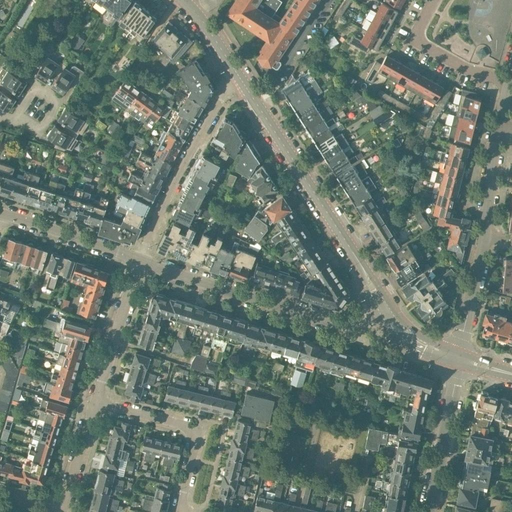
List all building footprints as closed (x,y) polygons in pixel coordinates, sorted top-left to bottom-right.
[(112,0),(109,5),(107,8),(112,12),(116,15),(112,20),(114,21),(118,17),(124,8),(125,7),(130,0),(112,0)] [(128,11),(119,23),(124,27),(121,31),(126,34),(146,9),(136,1),(135,2),(132,0),(130,0),(125,7),(124,8),(128,11)] [(236,0),(228,12),(269,38),(260,51),(262,52),(259,57),(263,64),(271,65),(275,68),(278,68),(281,64),(280,61),(277,59),(315,0),(294,0),(279,23),(273,18),(283,3),(279,0),(236,0)] [(377,12),(392,21),(398,11),(382,2),(377,12)] [(126,34),(125,35),(131,40),(135,35),(139,39),(144,32),(149,36),(160,20),(157,17),(146,9),(126,34)] [(387,30),(392,21),(377,12),(371,22),(387,30)] [(382,40),(387,30),(371,22),(366,31),(382,40)] [(156,43),(144,57),(149,61),(160,71),(161,70),(163,71),(172,61),(174,63),(176,60),(189,45),(185,41),(185,42),(178,36),(175,33),(174,34),(172,32),(173,31),(172,30),(172,31),(165,25),(152,40),(156,43)] [(51,26),(46,36),(54,41),(59,31),(51,26)] [(323,26),(316,38),(321,41),(328,29),(323,26)] [(377,49),(382,40),(366,31),(361,40),(353,35),(349,42),(369,53),(372,47),(377,49)] [(330,47),(338,42),(333,34),(325,40),(330,47)] [(75,38),(70,45),(78,50),(83,43),(75,38)] [(483,46),(476,50),(480,58),(487,54),(483,46)] [(19,50),(14,58),(25,65),(30,56),(19,50)] [(396,60),(386,55),(382,64),(376,61),(365,80),(372,84),(379,71),(387,76),(396,60)] [(47,57),(36,75),(47,82),(51,76),(54,77),(56,79),(64,67),(64,68),(66,65),(63,63),(59,61),(58,63),(47,57)] [(144,57),(138,64),(155,78),(160,71),(149,61),(144,57)] [(196,59),(180,69),(187,80),(191,88),(191,89),(192,90),(210,79),(210,76),(208,73),(205,72),(196,59)] [(405,66),(396,60),(387,76),(397,82),(405,66)] [(3,67),(0,71),(0,81),(14,90),(19,94),(26,83),(17,77),(20,71),(9,64),(6,69),(3,67)] [(56,79),(52,86),(63,93),(69,83),(75,87),(82,76),(85,72),(75,65),(72,66),(69,71),(64,68),(64,67),(56,79)] [(415,71),(409,68),(405,66),(397,82),(406,87),(415,71)] [(283,88),(288,96),(303,87),(310,82),(315,79),(311,73),(311,72),(312,71),(312,70),(311,70),(310,69),(309,69),(308,70),(307,71),(307,72),(308,73),(305,74),(304,72),(298,75),(300,78),(296,80),(291,73),(285,82),(287,85),(283,88)] [(424,77),(415,71),(406,87),(416,92),(424,77)] [(345,80),(354,85),(357,81),(348,76),(345,80)] [(170,77),(167,83),(172,85),(175,80),(170,77)] [(416,92),(425,98),(434,82),(424,77),(416,92)] [(113,96),(112,98),(119,103),(128,110),(143,90),(135,83),(134,84),(127,78),(118,90),(113,96)] [(187,80),(176,87),(188,94),(204,104),(213,89),(213,85),(209,80),(210,79),(192,90),(191,89),(191,88),(187,80)] [(310,82),(303,87),(288,96),(293,104),(308,94),(315,90),(320,87),(315,79),(310,82)] [(0,104),(8,110),(15,99),(10,96),(12,93),(14,90),(0,81),(0,104)] [(443,87),(434,82),(425,98),(435,103),(443,87)] [(308,94),(293,104),(298,112),(318,100),(319,99),(316,95),(322,91),(320,87),(315,90),(308,94)] [(353,89),(349,92),(354,100),(361,95),(353,89)] [(447,89),(442,99),(446,101),(452,92),(447,89)] [(458,105),(480,110),(481,104),(480,104),(481,99),(475,97),(476,92),(462,89),(461,94),(458,105)] [(143,90),(128,110),(131,113),(131,114),(135,117),(151,97),(143,90)] [(393,97),(385,93),(383,97),(391,102),(393,97)] [(188,94),(179,111),(195,120),(204,104),(188,94)] [(135,117),(139,120),(140,119),(143,122),(158,102),(151,97),(135,117)] [(366,103),(371,110),(376,106),(372,99),(366,103)] [(318,100),(298,112),(303,120),(318,110),(325,106),(326,105),(329,104),(326,100),(320,103),(318,100)] [(158,102),(143,122),(152,128),(156,121),(158,119),(161,115),(166,108),(158,102)] [(76,103),(73,109),(80,113),(83,106),(76,103)] [(413,109),(403,103),(400,107),(411,113),(413,109)] [(166,108),(161,115),(165,117),(166,118),(172,108),(168,105),(166,108)] [(325,106),(318,110),(303,120),(308,128),(323,119),(333,113),(330,108),(329,109),(326,105),(325,106)] [(380,105),(369,112),(373,119),(384,112),(380,105)] [(478,116),(480,110),(458,105),(456,115),(475,120),(476,116),(478,116)] [(85,107),(80,114),(87,120),(92,113),(85,107)] [(66,108),(58,119),(66,124),(64,127),(62,129),(76,138),(77,135),(79,133),(82,134),(88,124),(84,120),(66,108)] [(422,114),(413,109),(411,113),(419,118),(422,114)] [(392,115),(389,110),(380,115),(384,120),(392,115)] [(179,111),(173,121),(189,130),(195,120),(179,111)] [(213,137),(211,141),(217,145),(223,148),(236,126),(237,125),(234,120),(233,120),(233,119),(233,118),(232,116),(229,114),(227,115),(226,116),(225,115),(213,137)] [(474,125),(475,120),(456,115),(454,115),(451,125),(457,127),(474,131),(476,125),(474,125)] [(323,119),(308,128),(313,136),(335,122),(333,118),(325,122),(323,119)] [(98,119),(95,124),(103,130),(107,125),(98,119)] [(338,120),(335,122),(313,136),(318,144),(333,135),(344,128),(341,123),(340,124),(338,120)] [(405,120),(399,124),(404,130),(409,125),(405,120)] [(113,121),(106,131),(112,134),(119,124),(113,121)] [(173,121),(167,132),(183,141),(189,130),(173,121)] [(423,136),(429,138),(431,130),(430,129),(433,124),(428,122),(426,127),(423,136)] [(55,125),(48,136),(57,142),(54,146),(64,150),(66,146),(71,150),(78,140),(75,138),(76,138),(62,129),(55,125)] [(237,125),(236,126),(223,148),(220,153),(226,157),(228,153),(234,157),(245,138),(244,137),(244,132),(243,131),(240,129),(240,130),(239,129),(237,125)] [(448,136),(470,142),(471,137),(473,137),(474,131),(457,127),(451,125),(448,136)] [(165,130),(159,140),(162,142),(178,151),(183,141),(167,132),(165,130)] [(134,134),(131,139),(142,144),(145,139),(134,134)] [(318,144),(322,151),(337,141),(344,137),(341,134),(335,138),(333,135),(318,144)] [(121,136),(118,140),(125,145),(128,141),(121,136)] [(322,151),(327,159),(342,149),(349,145),(344,137),(337,141),(322,151)] [(397,138),(393,141),(396,147),(401,144),(397,138)] [(260,161),(256,156),(258,154),(252,145),(250,146),(246,141),(233,167),(235,168),(233,171),(247,179),(254,168),(257,163),(260,161)] [(446,152),(468,158),(469,153),(467,153),(469,147),(445,141),(444,146),(447,147),(446,152)] [(156,146),(153,151),(156,153),(172,161),(172,160),(178,151),(162,142),(159,148),(156,146)] [(344,152),(342,149),(327,159),(331,166),(346,156),(354,152),(351,148),(344,152)] [(141,151),(138,157),(167,171),(172,161),(156,153),(153,157),(141,151)] [(444,163),(445,163),(463,168),(465,163),(467,163),(468,158),(446,152),(442,151),(439,162),(444,163)] [(104,154),(102,161),(113,165),(115,158),(104,154)] [(196,166),(197,167),(194,171),(215,182),(218,177),(214,175),(220,164),(203,155),(200,160),(197,166),(196,166)] [(346,156),(331,166),(336,174),(358,160),(356,155),(348,160),(346,156)] [(138,157),(136,162),(148,169),(145,173),(162,182),(167,171),(138,157)] [(426,164),(428,164),(429,159),(423,157),(420,167),(424,168),(426,164)] [(368,166),(364,159),(337,175),(342,183),(364,168),(368,166)] [(444,163),(443,168),(446,169),(445,173),(463,178),(464,174),(462,173),(463,168),(445,163),(444,163)] [(7,165),(0,185),(0,191),(6,194),(7,196),(11,197),(11,196),(17,179),(11,177),(14,167),(7,165)] [(255,191),(255,192),(272,180),(262,165),(256,169),(254,168),(247,179),(251,181),(251,182),(256,190),(255,191)] [(342,183),(346,190),(362,180),(360,177),(367,172),(364,168),(342,183)] [(11,196),(11,197),(14,198),(16,197),(24,200),(33,173),(25,171),(24,176),(18,174),(17,179),(11,196)] [(33,173),(24,200),(31,202),(32,204),(36,205),(37,204),(44,182),(46,173),(39,171),(38,175),(33,173)] [(188,182),(186,187),(203,195),(208,186),(212,188),(215,182),(194,171),(192,175),(191,176),(192,176),(189,182),(188,182)] [(440,183),(458,188),(460,182),(462,182),(463,178),(445,173),(437,171),(434,181),(440,183)] [(131,172),(128,178),(133,181),(156,192),(162,182),(145,173),(143,178),(131,172)] [(236,175),(230,172),(225,184),(226,185),(231,187),(236,175)] [(58,182),(49,208),(57,211),(58,212),(62,214),(62,212),(69,191),(64,189),(65,184),(67,177),(60,175),(58,182)] [(369,176),(362,180),(346,190),(351,197),(374,183),(369,176)] [(419,188),(420,183),(422,183),(423,178),(417,177),(414,186),(419,188)] [(37,204),(36,205),(40,206),(41,206),(42,206),(49,208),(58,182),(51,179),(49,184),(44,182),(37,204)] [(278,189),(272,180),(255,192),(263,204),(279,193),(277,189),(278,189)] [(133,181),(130,188),(136,190),(133,195),(151,204),(156,192),(133,181)] [(84,190),(75,217),(82,219),(83,221),(87,222),(88,221),(93,204),(96,195),(90,194),(91,192),(94,186),(86,183),(84,190)] [(376,187),(374,183),(351,197),(356,205),(371,195),(371,196),(371,195),(369,191),(376,187)] [(439,193),(458,198),(459,192),(457,192),(458,188),(440,183),(439,187),(441,187),(439,193)] [(62,212),(62,214),(65,215),(67,214),(75,217),(84,190),(76,187),(75,192),(69,191),(62,212)] [(184,192),(181,198),(180,198),(178,203),(178,204),(196,212),(209,218),(212,212),(198,206),(203,195),(186,187),(183,192),(184,192)] [(121,192),(117,201),(145,215),(151,204),(133,195),(131,197),(121,192)] [(433,192),(432,197),(433,198),(432,202),(435,203),(453,208),(455,202),(456,203),(458,198),(439,193),(433,192)] [(277,219),(291,209),(286,200),(286,199),(284,195),(283,196),(282,195),(265,207),(260,212),(258,211),(245,227),(246,230),(258,240),(262,236),(274,221),(277,219)] [(375,202),(371,196),(371,195),(356,205),(363,216),(380,205),(387,201),(384,196),(375,202)] [(88,221),(87,222),(91,223),(92,222),(100,225),(103,217),(109,198),(102,196),(98,205),(93,204),(88,221)] [(112,212),(123,218),(140,226),(145,215),(117,201),(112,212)] [(434,213),(440,214),(450,217),(451,214),(453,214),(454,211),(453,210),(453,208),(435,203),(434,207),(436,207),(434,212),(433,212),(428,215),(430,218),(434,215),(434,213)] [(196,212),(178,204),(173,215),(190,224),(196,212)] [(389,219),(380,205),(363,216),(371,230),(389,219)] [(299,220),(295,214),(296,213),(293,209),(292,210),(291,208),(291,209),(277,219),(280,224),(279,225),(282,231),(299,220)] [(371,230),(380,243),(397,232),(404,228),(396,214),(389,219),(371,230)] [(461,226),(462,219),(458,218),(459,216),(453,214),(451,214),(450,217),(440,214),(438,222),(439,222),(434,225),(437,230),(442,227),(443,223),(446,224),(446,226),(453,228),(453,227),(456,225),(461,226)] [(121,223),(103,217),(100,225),(98,231),(103,233),(103,232),(111,235),(112,237),(115,237),(117,237),(125,240),(131,242),(131,241),(133,240),(134,240),(140,226),(123,218),(121,223)] [(453,228),(452,230),(466,234),(468,234),(470,228),(468,228),(470,220),(469,219),(463,217),(462,219),(461,226),(456,225),(453,227),(453,228)] [(291,240),(306,230),(307,230),(303,224),(302,225),(299,220),(282,231),(277,234),(279,238),(280,239),(288,235),(291,240)] [(159,252),(161,253),(164,251),(165,252),(167,248),(173,251),(182,232),(178,230),(180,226),(174,223),(169,234),(165,232),(157,248),(158,249),(159,252)] [(173,251),(179,254),(180,255),(181,257),(184,259),(186,258),(187,258),(187,257),(194,242),(191,240),(196,229),(189,226),(186,234),(182,232),(173,251)] [(198,243),(194,242),(187,257),(187,258),(189,261),(191,262),(193,261),(195,262),(195,261),(201,264),(210,245),(211,242),(215,233),(205,229),(198,243)] [(307,230),(306,230),(291,240),(295,245),(293,247),(297,252),(313,241),(309,235),(310,234),(307,230)] [(450,247),(459,261),(464,243),(466,243),(468,234),(466,234),(452,230),(448,245),(449,247),(450,247)] [(397,232),(380,243),(387,254),(402,245),(398,239),(400,237),(397,232)] [(266,242),(262,236),(258,240),(257,242),(261,245),(266,242)] [(438,236),(433,239),(436,244),(441,241),(438,236)] [(3,250),(2,253),(2,255),(4,256),(3,260),(16,264),(18,259),(23,242),(15,240),(15,238),(12,237),(10,238),(6,250),(4,249),(3,250)] [(211,242),(210,245),(201,264),(202,263),(210,267),(219,245),(222,239),(218,237),(215,243),(211,242)] [(210,267),(213,268),(214,269),(217,270),(219,270),(227,273),(238,243),(239,243),(235,241),(231,250),(219,245),(210,267)] [(318,245),(317,246),(313,241),(297,252),(300,257),(302,256),(306,261),(320,252),(322,251),(318,245)] [(16,264),(15,268),(18,269),(18,267),(28,270),(30,263),(35,247),(33,246),(34,246),(33,244),(30,243),(28,244),(23,242),(18,259),(16,264)] [(248,247),(238,243),(227,273),(245,280),(254,256),(256,257),(258,250),(248,247)] [(396,270),(397,269),(421,254),(419,251),(413,254),(407,245),(388,257),(396,270)] [(35,247),(30,263),(42,267),(48,251),(42,249),(42,248),(41,247),(38,246),(37,247),(36,247),(35,247)] [(322,251),(320,252),(306,261),(309,267),(307,268),(311,274),(329,262),(328,261),(327,262),(324,257),(325,256),(322,251)] [(47,272),(43,285),(54,289),(57,280),(59,272),(64,256),(58,255),(58,253),(54,252),(53,253),(48,269),(52,270),(51,273),(47,272)] [(421,254),(397,269),(400,275),(397,276),(402,284),(421,271),(417,264),(419,263),(417,260),(423,257),(421,254)] [(59,272),(57,280),(62,281),(65,274),(70,276),(75,260),(74,260),(73,258),(71,257),(69,258),(64,256),(59,272)] [(504,270),(511,270),(511,257),(505,257),(505,260),(504,259),(503,266),(505,266),(504,270)] [(77,261),(72,278),(80,281),(85,264),(77,261)] [(345,285),(344,286),(329,262),(311,274),(308,276),(311,280),(313,279),(314,280),(321,276),(326,282),(327,281),(331,286),(326,292),(320,290),(320,288),(306,284),(302,296),(329,305),(329,306),(337,308),(338,307),(339,308),(340,307),(341,307),(350,295),(349,294),(350,294),(349,292),(350,292),(345,285)] [(85,264),(80,281),(88,284),(93,267),(94,266),(88,264),(88,265),(85,264)] [(251,281),(254,282),(253,282),(258,284),(259,283),(262,284),(267,268),(257,265),(251,281)] [(93,267),(88,284),(104,289),(103,290),(105,289),(106,286),(105,284),(109,272),(105,271),(106,269),(101,268),(100,269),(93,267)] [(277,272),(267,268),(262,284),(263,285),(268,287),(268,286),(273,288),(277,272)] [(451,268),(443,274),(446,278),(454,272),(451,268)] [(511,279),(511,270),(504,270),(504,273),(502,273),(502,279),(511,279)] [(288,275),(277,272),(273,288),(274,288),(273,289),(279,290),(279,289),(283,291),(288,275)] [(289,294),(289,293),(298,296),(301,286),(297,285),(299,281),(295,279),(295,277),(288,275),(283,291),(284,291),(284,292),(289,294)] [(413,296),(418,302),(445,281),(443,278),(436,284),(433,280),(431,282),(426,275),(405,290),(411,298),(413,296)] [(511,279),(502,279),(501,285),(503,285),(502,290),(510,291),(509,294),(511,295),(511,279)] [(445,281),(418,302),(422,307),(420,309),(425,317),(431,313),(432,313),(432,314),(433,315),(434,315),(435,316),(436,316),(437,316),(438,316),(439,315),(440,315),(441,314),(441,313),(442,313),(442,312),(442,311),(442,310),(442,309),(442,308),(441,307),(441,306),(440,306),(446,302),(441,295),(442,293),(440,290),(448,284),(445,281)] [(88,284),(83,301),(98,306),(98,307),(100,306),(101,301),(100,300),(103,290),(104,289),(88,284)] [(21,306),(3,298),(5,293),(0,290),(0,303),(8,307),(8,308),(10,309),(18,312),(21,306)] [(152,296),(144,326),(158,330),(160,322),(158,322),(160,312),(166,314),(171,298),(156,293),(153,294),(152,296)] [(194,305),(171,298),(166,314),(189,321),(194,305)] [(38,309),(41,302),(35,299),(35,300),(32,306),(38,309)] [(98,307),(98,306),(83,301),(81,300),(77,310),(95,316),(98,307)] [(0,305),(0,318),(1,319),(0,320),(5,322),(10,309),(8,308),(0,305)] [(199,335),(202,327),(208,309),(194,305),(189,321),(188,323),(197,326),(194,334),(199,335)] [(208,309),(202,327),(216,332),(222,313),(215,312),(215,310),(210,308),(208,309)] [(226,346),(229,336),(235,318),(228,316),(227,314),(223,313),(222,314),(222,313),(216,332),(211,347),(224,351),(226,346)] [(495,337),(501,315),(495,313),(494,315),(487,313),(484,323),(486,323),(483,333),(483,334),(484,336),(488,338),(490,336),(491,336),(495,337)] [(508,340),(511,324),(511,321),(506,320),(507,316),(501,315),(495,337),(499,338),(499,339),(500,341),(505,342),(507,341),(507,340),(508,340)] [(0,339),(0,340),(3,335),(5,336),(9,324),(5,322),(0,320),(1,319),(0,318),(0,339)] [(43,325),(66,332),(87,339),(88,340),(92,327),(65,318),(64,324),(45,318),(43,325)] [(248,322),(235,318),(229,336),(243,340),(243,339),(248,322)] [(248,322),(243,339),(257,344),(257,342),(262,326),(256,324),(255,323),(250,321),(249,322),(248,322)] [(144,326),(141,335),(163,341),(164,337),(157,335),(158,330),(144,326)] [(262,326),(257,342),(271,346),(276,330),(269,328),(268,327),(264,326),(263,326),(262,326)] [(271,346),(284,350),(289,334),(282,332),(282,331),(278,330),(277,331),(276,330),(271,346)] [(70,339),(68,345),(83,349),(87,339),(66,332),(64,338),(70,339)] [(26,343),(28,335),(23,333),(20,341),(26,343)] [(289,335),(289,334),(284,350),(297,354),(302,339),(296,337),(295,335),(291,334),(289,335)] [(139,345),(153,349),(154,344),(161,346),(163,341),(141,335),(139,345)] [(176,336),(171,351),(179,353),(183,338),(176,336)] [(183,338),(179,353),(186,355),(191,340),(183,338)] [(313,342),(302,339),(297,354),(294,365),(296,365),(290,383),(301,387),(307,369),(312,370),(315,362),(321,344),(319,344),(319,342),(315,341),(313,342)] [(20,341),(17,341),(16,346),(18,347),(15,356),(18,357),(16,363),(20,364),(26,343),(20,341)] [(59,353),(80,359),(83,349),(68,345),(62,343),(61,347),(59,353)] [(321,344),(315,362),(331,367),(331,366),(336,349),(335,349),(335,348),(331,346),(329,347),(321,344)] [(200,355),(196,354),(192,361),(190,367),(203,371),(211,347),(203,345),(200,355)] [(336,349),(331,366),(345,370),(350,354),(348,353),(348,352),(344,351),(342,351),(336,349)] [(77,369),(80,359),(59,353),(58,357),(56,363),(77,369)] [(133,363),(148,367),(149,363),(160,366),(161,360),(136,353),(133,363)] [(350,354),(345,370),(358,374),(363,358),(362,357),(361,356),(357,355),(356,355),(350,354)] [(0,362),(3,368),(13,362),(9,357),(0,362)] [(363,358),(358,374),(383,381),(388,365),(383,364),(382,362),(379,361),(377,362),(374,361),(373,359),(369,358),(367,359),(363,358)] [(3,368),(6,372),(18,371),(13,362),(3,368)] [(55,367),(53,373),(74,379),(77,369),(56,363),(55,367)] [(133,363),(130,372),(155,380),(157,375),(147,371),(148,367),(133,363)] [(216,374),(218,367),(206,363),(204,371),(216,374)] [(388,364),(388,365),(383,381),(382,386),(390,388),(390,386),(409,392),(411,373),(411,372),(401,369),(401,368),(388,364)] [(15,381),(18,371),(6,372),(4,378),(15,381)] [(154,385),(155,380),(130,372),(127,382),(128,382),(144,387),(144,386),(142,386),(143,382),(154,385)] [(425,407),(426,399),(427,399),(428,399),(429,398),(429,397),(429,396),(429,395),(429,394),(428,394),(428,390),(430,390),(433,382),(431,379),(417,375),(417,374),(411,372),(411,373),(409,392),(415,393),(413,402),(407,401),(406,409),(424,412),(425,407)] [(17,384),(22,386),(25,375),(20,373),(17,384)] [(58,379),(56,384),(71,389),(74,379),(53,373),(52,377),(58,379)] [(3,383),(14,387),(15,381),(4,378),(3,383)] [(256,381),(247,378),(245,384),(254,387),(256,381)] [(42,392),(69,401),(73,389),(71,389),(56,384),(46,380),(42,392)] [(165,399),(177,402),(182,381),(177,380),(176,384),(175,387),(169,385),(165,399)] [(182,381),(177,402),(188,405),(191,390),(183,388),(184,386),(185,387),(186,382),(182,381)] [(132,394),(131,399),(144,403),(146,397),(141,396),(144,387),(128,382),(126,387),(127,387),(126,392),(132,394)] [(14,387),(3,383),(1,389),(12,392),(14,387)] [(188,405),(199,408),(204,386),(199,385),(198,390),(200,390),(199,392),(191,390),(188,405)] [(204,386),(199,408),(210,410),(213,396),(208,395),(208,392),(209,387),(204,386)] [(12,392),(1,389),(0,392),(0,394),(10,398),(12,392)] [(221,413),(226,392),(222,391),(221,395),(222,396),(221,398),(213,396),(210,410),(221,413)] [(482,391),(482,393),(481,393),(479,400),(476,401),(475,405),(477,408),(474,415),(492,420),(494,412),(498,398),(488,395),(489,393),(482,391)] [(231,393),(226,392),(221,413),(233,416),(236,401),(228,399),(228,397),(230,398),(231,393)] [(271,420),(270,420),(275,399),(246,392),(241,413),(253,416),(252,420),(255,421),(259,422),(270,425),(271,420)] [(0,400),(9,403),(10,398),(0,394),(0,400)] [(64,416),(68,405),(43,398),(39,408),(41,409),(63,416),(64,416)] [(370,408),(372,400),(365,398),(363,406),(370,408)] [(503,398),(502,399),(500,398),(495,416),(502,417),(501,420),(507,421),(511,404),(511,402),(508,401),(508,400),(507,400),(506,399),(503,398)] [(0,400),(0,406),(7,408),(9,403),(0,400)] [(420,437),(421,431),(422,430),(423,426),(422,425),(422,424),(422,423),(424,412),(406,409),(403,408),(402,414),(404,414),(402,426),(399,426),(398,433),(420,437)] [(38,419),(60,425),(63,416),(41,409),(40,414),(38,419)] [(487,437),(492,420),(474,415),(470,434),(487,437)] [(35,428),(57,435),(60,425),(38,419),(37,423),(35,428)] [(238,419),(236,429),(258,435),(260,430),(250,427),(252,423),(238,419)] [(130,430),(135,431),(136,425),(123,422),(121,427),(115,425),(114,430),(112,430),(111,435),(111,434),(110,435),(125,439),(125,440),(127,441),(130,430)] [(370,427),(366,446),(378,449),(379,442),(382,429),(370,427)] [(38,440),(54,445),(57,435),(35,428),(32,438),(38,440)] [(233,438),(247,441),(248,437),(257,439),(258,435),(236,429),(233,438)] [(417,449),(420,437),(398,433),(382,429),(379,442),(398,446),(415,450),(416,450),(416,449),(417,449)] [(497,439),(492,438),(487,437),(470,434),(466,458),(492,463),(497,439)] [(124,443),(125,440),(125,439),(110,435),(108,445),(130,450),(133,451),(135,446),(124,443)] [(155,438),(145,436),(142,449),(146,450),(144,460),(149,461),(155,438)] [(155,438),(149,461),(154,462),(156,453),(160,454),(163,440),(155,438)] [(233,438),(231,448),(254,453),(255,448),(246,446),(247,441),(233,438)] [(31,443),(29,448),(51,455),(54,445),(38,440),(37,445),(31,443)] [(173,443),(163,440),(160,454),(165,455),(162,464),(167,465),(173,443)] [(174,457),(179,458),(182,445),(173,443),(167,465),(172,466),(174,457)] [(106,455),(120,458),(128,460),(130,450),(108,445),(108,446),(106,455)] [(395,458),(413,461),(414,462),(416,456),(414,454),(415,450),(398,446),(395,458)] [(34,455),(32,460),(48,465),(51,455),(29,448),(28,453),(34,455)] [(231,448),(229,456),(242,460),(243,455),(253,458),(254,453),(231,448),(230,448),(231,448)] [(120,458),(106,455),(103,464),(104,464),(102,470),(115,473),(117,474),(120,458)] [(241,464),(242,460),(229,456),(227,465),(249,471),(250,467),(241,464)] [(414,462),(413,461),(395,458),(393,469),(410,473),(412,468),(413,467),(414,462)] [(0,473),(8,475),(11,464),(0,460),(0,473)] [(23,468),(28,469),(45,474),(48,465),(32,460),(31,465),(25,463),(23,468)] [(132,471),(135,462),(127,460),(125,469),(132,471)] [(465,460),(465,461),(464,461),(463,462),(462,466),(463,468),(464,468),(463,473),(489,478),(490,472),(496,473),(497,466),(465,460)] [(11,464),(8,475),(21,478),(20,480),(24,481),(25,479),(28,469),(23,468),(11,464)] [(224,475),(238,478),(239,474),(248,476),(249,471),(227,465),(224,475)] [(47,475),(45,474),(28,469),(25,479),(24,481),(29,483),(29,482),(31,483),(32,480),(42,483),(44,482),(47,475)] [(102,470),(99,469),(97,479),(123,486),(124,481),(113,478),(115,473),(102,470)] [(393,469),(390,481),(408,485),(410,485),(411,480),(409,478),(410,473),(393,469)] [(460,485),(460,486),(478,490),(479,488),(484,489),(487,490),(489,478),(463,473),(462,478),(461,478),(459,479),(459,483),(460,485)] [(238,478),(224,475),(221,485),(222,485),(222,484),(245,490),(249,491),(250,486),(237,483),(238,478)] [(97,479),(94,489),(95,489),(110,493),(115,494),(116,490),(121,491),(123,486),(97,479)] [(409,491),(410,485),(408,485),(390,481),(382,479),(381,487),(389,489),(388,493),(406,497),(407,496),(406,496),(407,491),(409,491)] [(169,497),(172,485),(159,482),(158,487),(157,487),(155,494),(169,497)] [(222,484),(222,485),(219,496),(232,499),(234,492),(243,495),(245,490),(222,484)] [(479,488),(478,490),(460,486),(457,502),(475,505),(478,492),(484,493),(484,489),(479,488)] [(265,497),(262,496),(264,488),(260,487),(254,510),(262,511),(270,511),(274,499),(275,493),(267,491),(265,497)] [(93,499),(118,505),(120,500),(109,497),(110,493),(95,489),(95,490),(93,499)] [(274,499),(270,511),(281,511),(284,502),(279,501),(282,490),(276,489),(275,493),(274,499)] [(383,505),(404,510),(406,510),(407,503),(405,503),(406,497),(388,493),(386,492),(383,505)] [(284,502),(281,511),(309,511),(310,509),(306,508),(308,497),(303,495),(300,506),(297,505),(294,505),(296,494),(291,493),(288,503),(284,502)] [(143,503),(166,509),(167,509),(169,500),(168,500),(169,497),(155,494),(154,501),(144,498),(143,503)] [(374,503),(375,497),(365,495),(364,501),(372,503),(374,503)] [(231,506),(232,499),(219,496),(217,503),(222,504),(220,510),(229,511),(236,511),(237,508),(231,506)] [(492,498),(489,510),(499,511),(505,511),(508,501),(492,498)] [(118,505),(93,499),(90,509),(102,511),(105,511),(106,508),(123,511),(124,507),(118,506),(118,505)] [(320,511),(321,511),(323,501),(318,499),(315,510),(310,509),(309,511),(320,511)] [(364,501),(363,508),(371,509),(372,503),(364,501)] [(320,511),(329,511),(332,503),(327,502),(324,511),(323,511),(321,511),(320,511)] [(165,511),(167,509),(166,509),(143,503),(142,508),(151,510),(150,511),(165,511)]
